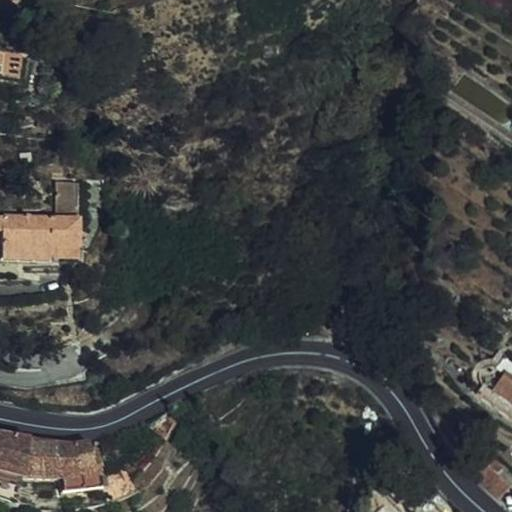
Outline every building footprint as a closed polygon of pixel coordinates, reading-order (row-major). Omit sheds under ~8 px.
[(163,29),(159,15),(144,19),(147,34),(163,29)] [(273,29),(242,33),(243,40),(250,39),(251,44),(274,41),(273,29)] [(0,228),(0,229),(57,230),(60,164),(39,164),(37,188),(37,199),(34,200),(28,200),(30,224),(0,228)] [(0,228),(30,224),(28,200),(0,204),(0,228)] [(0,242),(43,244),(51,244),(56,244),(57,230),(0,229),(0,242)] [(487,358),(467,385),(482,396),(505,413),(511,418),(511,363),(506,371),(487,358)] [(0,436),(0,477),(13,480),(16,462),(20,439),(0,436)] [(16,462),(13,480),(48,481),(72,478),(90,475),(87,453),(80,453),(78,437),(64,441),(20,439),(16,462)] [(476,454),(465,466),(476,476),(489,489),(501,476),(493,469),(476,454)]
